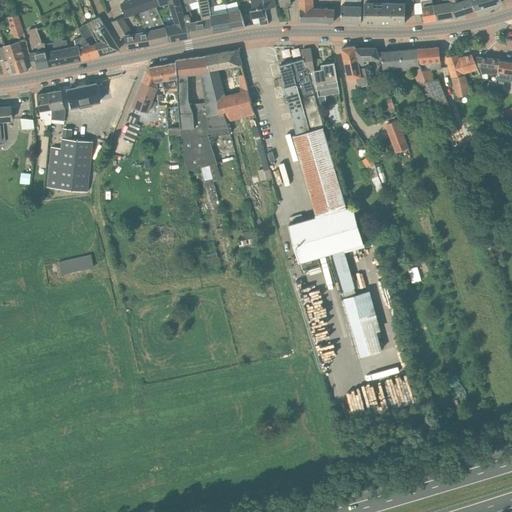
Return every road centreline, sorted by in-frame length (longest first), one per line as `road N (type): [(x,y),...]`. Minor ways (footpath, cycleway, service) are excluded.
road 1 (secondary): [(128,59),(252,34),(407,33),(480,23)]
road 2 (motorway): [(511,461),(345,511)]
road 3 (secondary): [(0,83),(128,59)]
